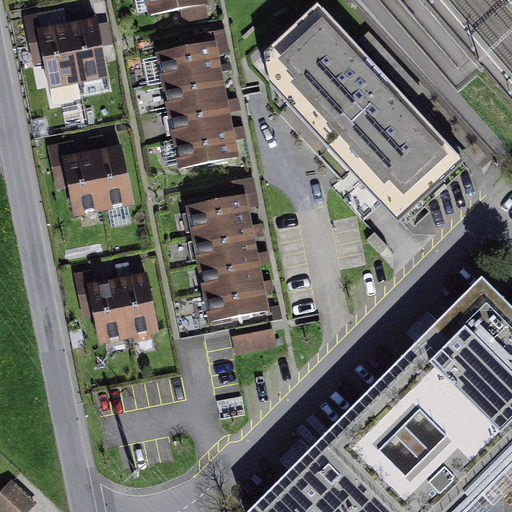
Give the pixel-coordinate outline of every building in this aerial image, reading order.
[(206,0),(151,0),(154,13),(207,3),(206,0)] [(461,157),(319,7),(263,60),(264,77),(397,217),(461,157)] [(105,76),(95,24),(68,29),(78,81),(105,76)] [(78,81),(68,29),(42,34),(52,86),(78,81)] [(214,48),(160,59),(165,85),(219,74),(214,48)] [(219,74),(165,85),(171,112),(224,101),(219,74)] [(224,101),(171,112),(176,138),(230,127),(224,101)] [(230,127),(176,138),(181,164),(235,153),(230,127)] [(128,201),(118,153),(93,158),(103,206),(128,201)] [(103,206),(93,158),(67,163),(77,211),(103,206)] [(244,202),(191,213),(196,239),(249,229),(244,202)] [(249,229),(196,239),(201,266),(255,255),(249,229)] [(255,255),(201,266),(206,292),(260,282),(255,255)] [(511,464),(511,308),(482,278),(364,395),(472,504),(511,464)] [(152,328),(142,280),(118,285),(127,332),(152,328)] [(260,282),(206,292),(211,319),(265,309),(260,282)] [(127,332),(118,285),(93,290),(103,337),(127,332)] [(272,331),(234,338),(237,353),(275,346),(272,331)] [(464,511),(472,504),(364,395),(246,511),(464,511)] [(11,483),(0,495),(0,511),(26,511),(34,504),(11,483)]
